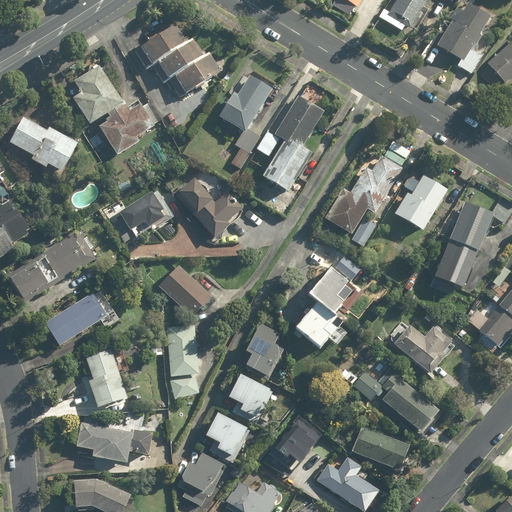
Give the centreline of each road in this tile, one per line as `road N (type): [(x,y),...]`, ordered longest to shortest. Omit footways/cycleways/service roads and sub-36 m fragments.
road 1 (residential): [(511,164),(245,0)]
road 2 (residential): [(27,511),(19,418),(0,356)]
road 3 (residential): [(511,405),(421,511)]
road 4 (secondary): [(0,66),(109,0)]
